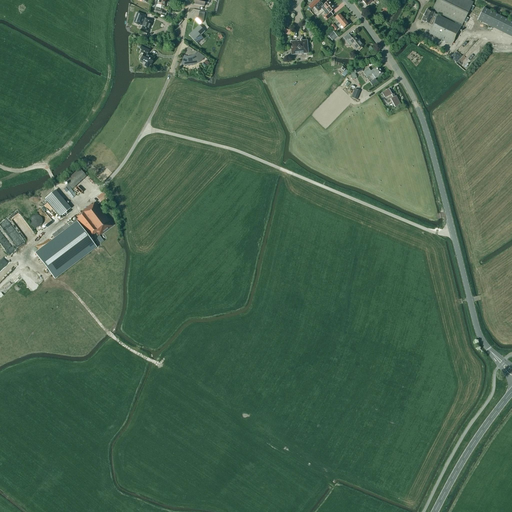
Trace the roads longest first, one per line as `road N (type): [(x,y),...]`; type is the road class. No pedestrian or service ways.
road 1 (unclassified): [(452,232),(435,233),(234,149),(143,130)]
road 2 (tertiary): [(452,232),(416,103),(345,0)]
road 3 (tertiary): [(511,372),(480,337),(452,232)]
road 4 (secondary): [(434,511),(511,392)]
road 5 (unclassified): [(143,130),(170,73),(189,0)]
